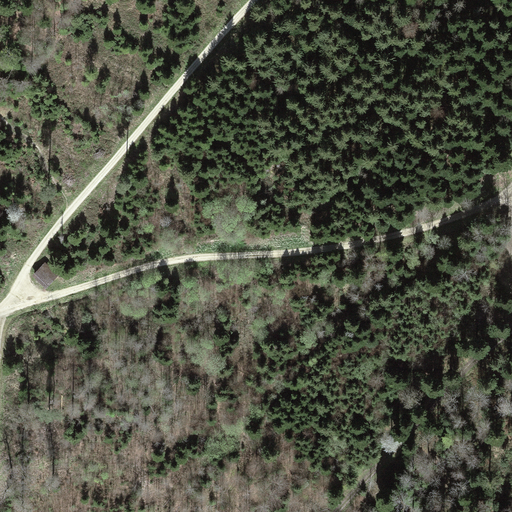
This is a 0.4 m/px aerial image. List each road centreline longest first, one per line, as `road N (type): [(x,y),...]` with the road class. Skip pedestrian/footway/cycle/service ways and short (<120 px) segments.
road 1 (track): [(0,309),(177,260),(338,242),(499,202)]
road 2 (track): [(262,0),(63,219),(0,307)]
road 3 (track): [(511,245),(508,302),(332,511)]
